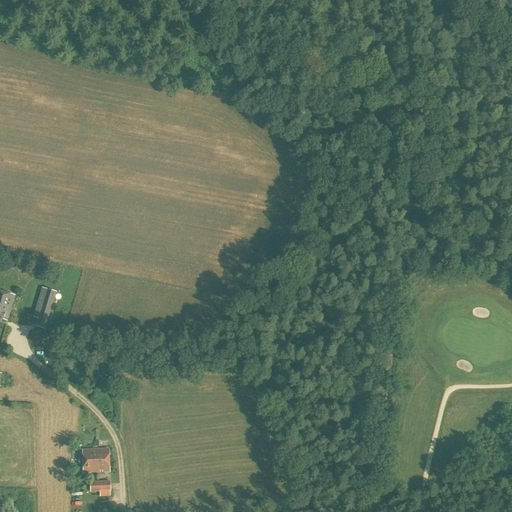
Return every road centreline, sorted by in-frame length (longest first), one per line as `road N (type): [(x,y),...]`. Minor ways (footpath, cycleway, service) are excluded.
road 1 (unclassified): [(353,511),(367,507),(440,0)]
road 2 (unknown): [(121,511),(108,433),(32,363),(8,326)]
road 3 (track): [(367,507),(511,487)]
